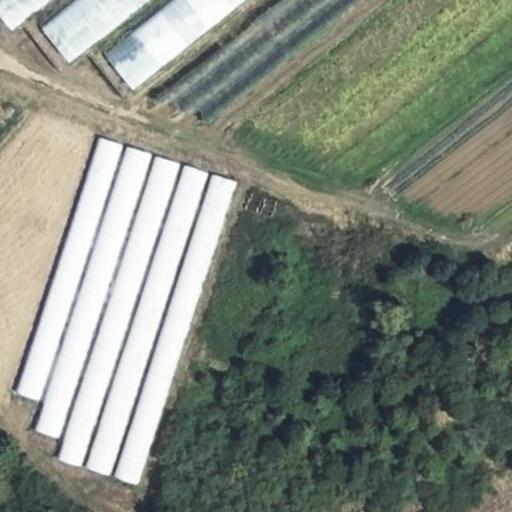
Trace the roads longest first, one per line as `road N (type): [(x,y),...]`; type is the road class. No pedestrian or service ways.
road 1 (track): [(262,0),(123,109),(0,46)]
road 2 (track): [(0,407),(37,467),(105,511)]
